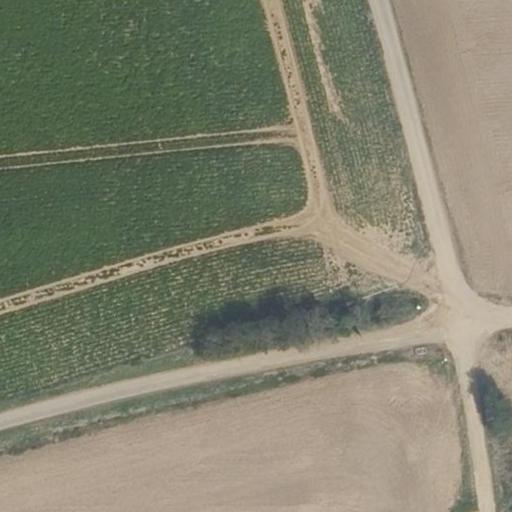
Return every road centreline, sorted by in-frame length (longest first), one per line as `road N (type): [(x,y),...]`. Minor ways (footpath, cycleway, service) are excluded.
road 1 (unclassified): [(0,430),(168,380),(459,329)]
road 2 (unclassified): [(375,0),(459,329)]
